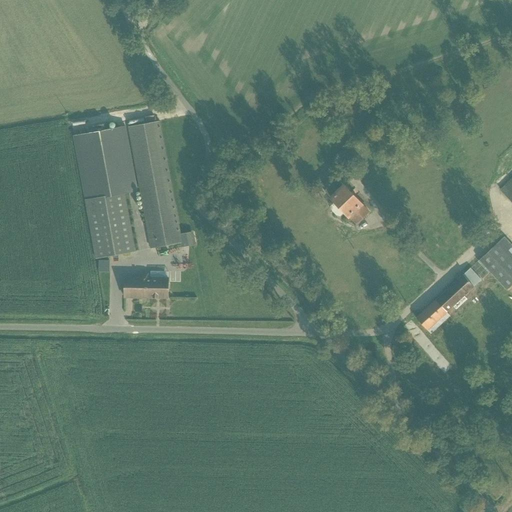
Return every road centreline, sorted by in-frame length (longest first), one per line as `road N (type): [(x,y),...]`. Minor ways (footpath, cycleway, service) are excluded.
road 1 (unclassified): [(142,35),(206,138),(200,200),(208,214),(322,333)]
road 2 (unclassified): [(322,333),(0,329)]
road 3 (unclassified): [(387,332),(504,223),(511,229)]
road 4 (unclassified): [(491,511),(396,409)]
